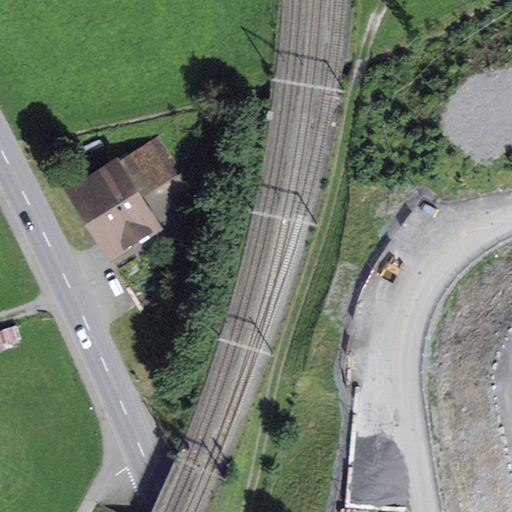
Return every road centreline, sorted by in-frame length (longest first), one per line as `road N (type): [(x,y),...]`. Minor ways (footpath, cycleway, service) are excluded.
road 1 (track): [(247,511),(368,34)]
road 2 (residential): [(422,511),(401,390),(405,326),(433,272),(511,216)]
road 3 (secondary): [(67,287),(131,428)]
road 4 (secondary): [(0,157),(67,287)]
